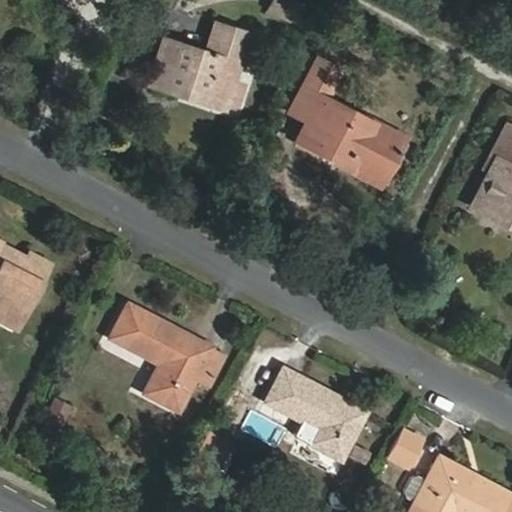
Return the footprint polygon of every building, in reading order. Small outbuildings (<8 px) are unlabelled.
[(295,24),(304,8),(289,0),(272,0),(267,10),(295,24)] [(205,55),(163,40),(149,84),(181,94),(183,88),(224,101),(244,107),(250,87),(238,83),(253,37),(215,24),(205,55)] [(294,140),(320,154),(379,184),(402,140),(322,99),(338,71),(316,59),(288,113),(304,122),(294,140)] [(183,88),(181,94),(222,107),(224,101),(183,88)] [(471,208),(496,222),(503,211),(511,215),(511,127),(505,124),(488,157),(496,161),(471,208)] [(496,222),(511,229),(511,215),(503,211),(496,222)] [(0,321),(7,325),(24,294),(29,297),(46,265),(0,240),(0,321)] [(158,361),(141,393),(177,412),(194,379),(211,347),(125,302),(108,335),(158,361)] [(211,347),(194,379),(211,388),(227,356),(211,347)] [(340,459),(365,411),(281,367),(262,401),(314,429),(308,442),(340,459)] [(59,429),(70,406),(54,399),(43,422),(59,429)] [(208,431),(195,456),(209,463),(222,439),(208,431)] [(456,511),(458,510),(462,511),(503,511),(511,495),(437,456),(411,504),(426,511),(456,511)]
